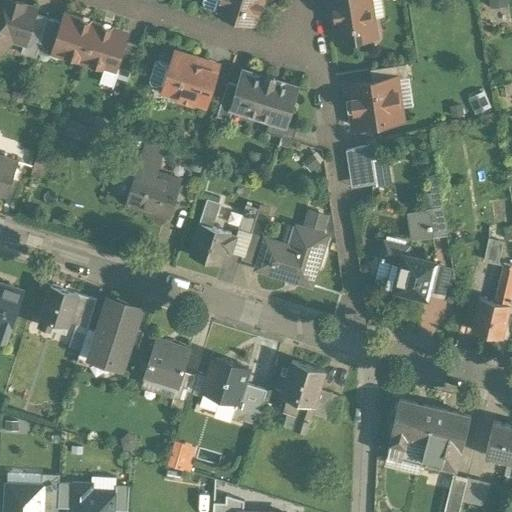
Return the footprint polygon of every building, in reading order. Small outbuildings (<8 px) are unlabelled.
[(0,0),(0,43),(8,34),(9,38),(24,42),(32,14),(34,10),(0,0)] [(219,0),(202,0),(202,3),(205,8),(216,12),(219,0)] [(219,0),(216,12),(216,13),(254,25),(261,0),(219,0)] [(330,0),(327,1),(329,14),(333,14),(337,43),(373,38),(367,0),(330,0)] [(47,19),(32,14),(24,42),(20,53),(35,58),(39,46),(47,19)] [(95,25),(65,15),(62,23),(54,50),(53,53),(83,62),(95,25)] [(62,23),(47,19),(39,46),(54,50),(62,23)] [(126,34),(95,25),(83,62),(104,69),(114,72),(115,67),(123,42),(126,34)] [(138,47),(123,42),(115,67),(130,71),(138,47)] [(217,72),(193,65),(195,57),(191,56),(190,58),(172,52),(168,65),(159,63),(154,65),(149,81),(151,86),(161,89),(160,91),(177,96),(176,100),(193,106),(195,102),(207,105),(217,72)] [(405,64),(370,70),(372,81),(395,77),(396,79),(407,77),(405,64)] [(114,72),(104,69),(99,82),(113,87),(116,78),(127,81),(130,71),(115,67),(114,72)] [(268,75),(264,77),(264,78),(243,71),(238,85),(231,109),(269,121),(285,126),(285,125),(289,113),(291,113),(296,110),(298,106),(295,102),(293,101),(297,88),(275,81),(275,80),(273,76),(268,75)] [(372,81),(347,85),(354,127),(367,125),(371,119),(383,117),(387,122),(402,119),(400,107),(395,105),(394,93),(397,89),(396,79),(395,77),(372,81)] [(227,82),(216,116),(227,120),(231,109),(238,85),(227,82)] [(285,126),(269,121),(265,132),(292,141),(296,128),(285,125),(285,126)] [(163,147),(145,141),(126,203),(168,216),(179,183),(155,175),(163,147)] [(369,146),(345,150),(351,186),(374,183),(369,146)] [(0,190),(7,193),(17,160),(0,154),(0,190)] [(218,203),(206,199),(198,223),(210,227),(218,203)] [(258,210),(245,206),(238,229),(250,233),(257,211),(258,210)] [(441,207),(428,208),(433,238),(446,236),(441,207)] [(428,208),(407,212),(412,242),(433,238),(428,208)] [(269,215),(257,211),(250,233),(262,237),(269,215)] [(327,217),(311,212),(306,229),(321,234),(327,217)] [(210,227),(198,223),(198,225),(199,226),(189,256),(221,266),(225,251),(231,253),(236,237),(231,235),(231,234),(210,227)] [(511,227),(503,229),(505,240),(511,239),(511,227)] [(266,239),(265,239),(257,264),(256,269),(311,285),(327,235),(321,234),(306,229),(305,229),(299,249),(266,239)] [(262,237),(250,233),(241,259),(257,264),(265,239),(266,239),(267,238),(262,237)] [(502,243),(488,239),(483,260),(497,263),(502,243)] [(408,246),(383,240),(378,258),(391,262),(399,264),(402,254),(406,255),(408,246)] [(406,255),(402,254),(399,264),(391,262),(384,287),(393,290),(427,299),(436,262),(406,255)] [(511,265),(503,264),(495,302),(509,305),(511,292),(511,265)] [(24,289),(0,281),(0,318),(3,320),(13,323),(24,289)] [(79,293),(50,284),(40,317),(53,321),(68,326),(69,326),(79,293)] [(97,298),(79,293),(69,326),(68,326),(66,331),(84,337),(87,328),(97,298)] [(495,302),(477,298),(470,331),(502,338),(509,305),(495,302)] [(138,310),(108,300),(98,332),(91,354),(92,355),(121,364),(138,310)] [(53,321),(40,317),(37,325),(50,329),(53,321)] [(13,323),(3,320),(0,329),(0,340),(6,343),(13,323)] [(98,332),(87,328),(84,337),(76,362),(88,366),(92,355),(91,354),(98,332)] [(170,344),(157,340),(158,338),(156,337),(144,374),(177,385),(179,385),(183,371),(190,348),(171,342),(170,344)] [(248,368),(213,357),(202,393),(236,403),(237,404),(244,382),(248,368)] [(323,375),(289,364),(277,402),(290,406),(311,412),(318,390),(323,375)] [(195,374),(183,371),(179,385),(177,385),(174,396),(187,400),(195,374)] [(266,389),(244,382),(237,404),(236,403),(232,416),(255,423),(266,389)] [(318,390),(311,412),(290,406),(282,428),(306,436),(312,419),(327,423),(336,396),(318,390)] [(236,403),(202,393),(198,406),(232,416),(236,403)] [(187,400),(174,396),(171,405),(184,410),(187,400)] [(434,407),(398,399),(389,433),(391,434),(389,443),(388,443),(386,452),(387,452),(421,460),(425,442),(434,407)] [(469,416),(434,407),(425,442),(459,450),(461,451),(469,416)] [(511,426),(494,422),(486,456),(506,461),(511,462),(511,426)] [(195,468),(201,442),(176,436),(170,462),(195,468)] [(459,450),(425,442),(421,460),(436,464),(436,462),(455,467),(459,450)] [(421,460),(387,452),(385,460),(396,463),(395,469),(417,474),(421,460)] [(511,497),(511,493),(511,462),(506,461),(498,493),(511,497)] [(42,485),(41,509),(57,510),(57,507),(59,482),(59,474),(42,474),(41,485),(42,485)] [(466,478),(452,474),(443,511),(457,511),(461,499),(466,478)] [(490,484),(466,478),(461,499),(485,505),(490,484)] [(70,508),(71,482),(59,482),(57,507),(70,508)] [(70,508),(69,511),(115,511),(115,510),(116,492),(115,491),(90,490),(91,483),(71,482),(70,508)] [(41,485),(6,484),(5,511),(41,511),(41,509),(42,485),(41,485)] [(116,492),(115,510),(127,511),(128,486),(115,485),(115,491),(116,492)] [(214,511),(239,511),(240,511),(245,511),(245,501),(226,495),(226,503),(214,503),(214,511)]
